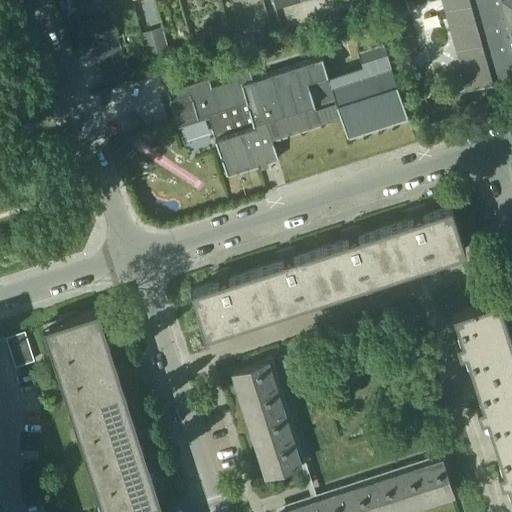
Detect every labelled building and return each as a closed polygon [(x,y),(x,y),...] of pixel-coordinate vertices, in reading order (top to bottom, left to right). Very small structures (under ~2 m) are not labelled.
[(73,0),(77,12),(88,9),(85,0),(73,0)] [(392,0),(396,10),(411,6),(409,0),(392,0)] [(511,0),(449,0),(473,84),(492,79),(500,77),(511,73),(511,0)] [(98,45),(119,39),(115,26),(94,32),(98,45)] [(141,33),(147,56),(168,50),(162,28),(141,33)] [(271,38),(269,29),(256,32),(259,41),(271,38)] [(229,31),(210,35),(213,51),(232,47),(229,31)] [(257,47),(254,36),(240,39),(242,50),(257,47)] [(94,46),(97,59),(122,52),(119,39),(98,45),(94,46)] [(346,133),(407,114),(383,41),(358,49),(362,63),(328,74),(322,55),(252,77),(248,64),(236,67),(239,76),(211,85),(208,76),(167,90),(179,126),(208,116),(227,174),(278,157),(271,136),(340,114),(346,133)] [(175,47),(178,57),(188,54),(186,44),(175,47)] [(101,71),(126,64),(122,52),(97,59),(101,71)] [(129,75),(126,64),(101,71),(104,82),(129,75)] [(192,76),(189,66),(163,74),(166,84),(192,76)] [(450,204),(385,225),(400,270),(465,249),(450,204)] [(335,291),(400,270),(385,225),(320,246),(335,291)] [(320,246),(255,267),(270,312),(335,291),(320,246)] [(205,333),(270,312),(255,267),(190,288),(205,333)] [(511,339),(498,296),(452,311),(461,336),(454,338),(458,351),(464,349),(473,374),(511,361),(511,339)] [(109,511),(115,511),(158,498),(96,308),(98,307),(98,306),(43,323),(43,326),(49,324),(109,511)] [(5,336),(14,365),(33,359),(24,330),(5,336)] [(280,366),(312,356),(308,346),(277,356),(280,366)] [(232,371),(265,474),(306,461),(272,354),(266,356),(267,359),(232,371)] [(511,361),(473,374),(482,402),(476,404),(479,416),(486,414),(494,439),(511,433),(511,361)] [(427,451),(439,447),(428,416),(417,420),(427,451)] [(511,495),(511,433),(494,439),(503,465),(496,468),(500,481),(506,478),(511,495)] [(277,511),(392,511),(453,493),(442,457),(277,510),(277,511)]
